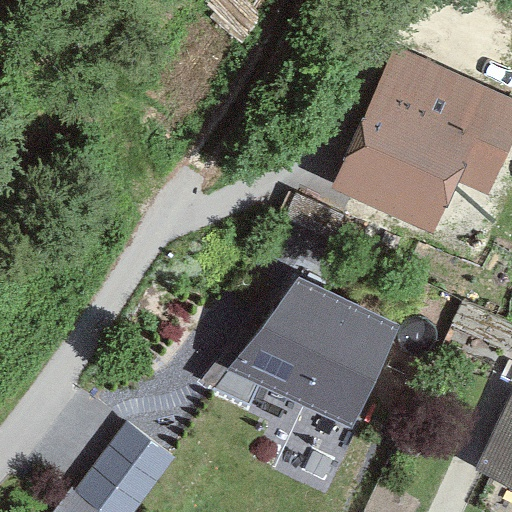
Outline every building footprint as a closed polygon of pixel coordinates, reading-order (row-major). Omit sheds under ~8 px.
[(511,97),(391,47),(333,185),(426,224),(465,131),(506,149),(511,135),(511,97)] [(390,312),(301,273),(237,352),(351,401),(390,312)] [(511,376),(477,459),(511,474),(511,376)] [(126,511),(174,448),(126,413),(74,484),(113,511),(126,511)] [(113,511),(74,484),(70,481),(47,511),(113,511)]
